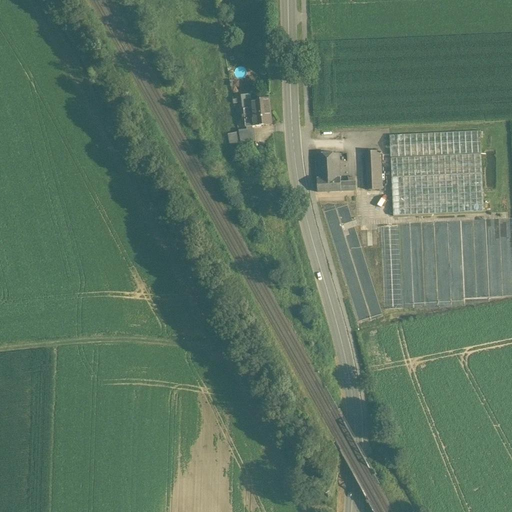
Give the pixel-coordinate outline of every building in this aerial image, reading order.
[(234,81),(235,92),(246,91),(245,80),(234,81)] [(241,96),(241,99),(243,109),(252,108),(251,101),(250,98),(250,95),(241,96)] [(269,99),(251,101),(252,108),(253,126),(272,125),(269,99)] [(245,127),(253,126),(252,108),(243,109),(245,127)] [(256,141),(254,129),(239,131),(238,131),(239,132),(229,133),(230,144),(242,143),(256,141)] [(480,131),(389,136),(393,216),(484,212),(480,131)] [(380,152),(366,152),(368,191),(383,190),(380,152)] [(330,169),(340,169),(339,153),(329,154),(330,169)] [(329,154),(316,155),(318,193),(341,192),(340,183),(340,169),(330,169),(329,154)] [(340,183),(341,192),(356,191),(355,182),(349,182),(340,183)] [(404,310),(399,222),(381,223),(382,245),(385,311),(404,310)]
